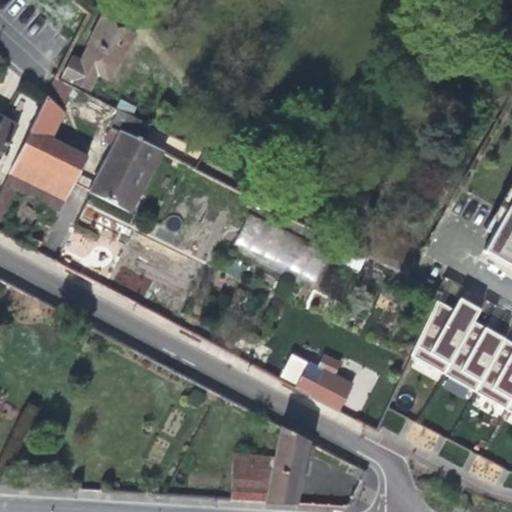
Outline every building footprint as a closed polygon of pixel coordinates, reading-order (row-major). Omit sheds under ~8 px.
[(94,72),(108,79),(130,33),(99,18),(78,62),(70,58),(62,76),(86,88),(94,72)] [(62,109),(73,87),(54,77),(53,78),(45,95),(62,109)] [(68,114),(62,109),(45,95),(0,190),(0,222),(16,191),(58,212),(86,157),(55,142),(68,114)] [(117,109),(109,125),(118,130),(126,114),(117,109)] [(0,157),(18,126),(0,115),(0,157)] [(161,151),(118,130),(109,125),(103,138),(111,143),(88,189),(130,212),(161,151)] [(508,212),(511,205),(511,187),(501,207),(508,212)] [(511,205),(508,212),(485,253),(507,266),(511,268),(511,205)] [(339,243),(372,259),(385,231),(353,216),(339,243)] [(245,218),(233,251),(318,282),(330,249),(245,218)] [(385,231),(372,259),(407,275),(422,249),(385,231)] [(511,268),(507,266),(503,273),(511,277),(511,268)] [(401,386),(429,398),(460,339),(432,328),(425,336),(401,386)] [(429,400),(459,414),(483,363),(454,349),(429,400)] [(332,376),(339,363),(321,353),(314,367),(320,370),(332,376)] [(459,414),(488,428),(511,377),(483,363),(459,414)] [(319,372),(306,396),(336,412),(348,388),(330,378),(319,372)] [(511,377),(488,428),(511,437),(511,377)] [(308,442),(280,427),(274,455),(232,452),(230,500),(295,504),(299,482),(308,442)]
